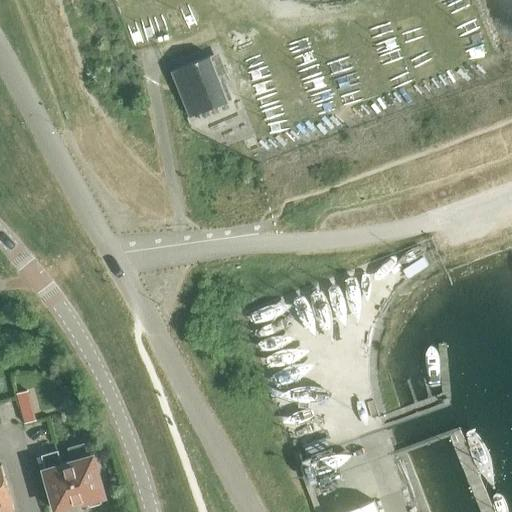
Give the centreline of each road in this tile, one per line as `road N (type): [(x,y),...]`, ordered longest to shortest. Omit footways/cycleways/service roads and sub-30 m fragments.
road 1 (residential): [(253,511),(0,49)]
road 2 (tertiary): [(149,511),(92,354),(0,231)]
road 3 (unknown): [(281,240),(312,204),(511,133)]
